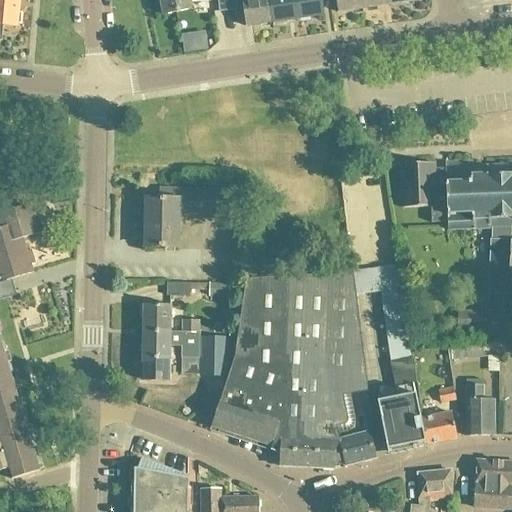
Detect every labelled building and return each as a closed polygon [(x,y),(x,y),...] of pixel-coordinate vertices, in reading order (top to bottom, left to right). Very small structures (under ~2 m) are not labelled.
[(0,0),(0,38),(1,38),(3,23),(17,24),(19,0),(0,0)] [(235,0),(161,0),(164,12),(192,5),(190,0),(218,0),(220,10),(236,9),(235,0)] [(269,0),(242,0),(247,25),(273,21),(269,0)] [(295,0),(269,0),(273,21),(298,18),(295,0)] [(321,0),(295,0),(298,18),(323,14),(321,0)] [(337,0),(339,11),(365,8),(363,0),(337,0)] [(235,150),(237,182),(264,180),(265,191),(310,188),(308,157),(334,155),(333,143),(235,150)] [(511,164),(474,166),(473,161),(445,162),(445,172),(448,223),(448,231),(491,229),(511,228),(511,227),(511,164)] [(448,223),(445,172),(435,173),(434,163),(401,165),(402,209),(430,208),(431,223),(448,223)] [(160,199),(159,199),(146,199),(145,246),(177,248),(178,218),(191,218),(210,218),(212,190),(165,189),(160,189),(160,199)] [(0,470),(9,468),(12,478),(41,470),(29,431),(0,335),(0,300),(17,295),(11,279),(34,272),(32,264),(36,263),(32,250),(28,251),(24,237),(42,232),(34,203),(0,213),(0,470)] [(511,228),(491,229),(491,240),(488,293),(495,293),(495,318),(511,319),(511,294),(509,294),(510,272),(511,272),(511,241),(511,228)] [(233,367),(218,417),(218,419),(282,440),(283,435),(284,435),(310,436),(337,436),(355,431),(373,426),(366,392),(368,391),(365,368),(361,347),(352,273),(246,279),(245,283),(243,298),(233,367)] [(167,283),(167,297),(191,297),(191,283),(167,283)] [(243,298),(245,283),(230,283),(210,283),(210,297),(230,297),(243,298)] [(143,331),(170,332),(171,305),(143,304),(143,331)] [(459,311),(458,316),(458,329),(484,330),(484,318),(484,311),(459,311)] [(182,320),(182,332),(200,332),(200,320),(182,320)] [(143,331),(143,359),(142,381),(170,381),(170,359),(170,346),(182,346),(182,357),(200,358),(200,332),(182,332),(182,333),(170,333),(170,332),(143,331)] [(382,356),(377,335),(370,336),(375,358),(382,356)] [(483,344),(451,346),(452,360),(485,358),(483,344)] [(472,380),(468,380),(468,436),(494,436),(494,400),(483,400),(483,386),(472,385),(472,380)] [(439,390),(442,404),(456,401),(454,387),(439,390)] [(389,452),(427,445),(416,394),(378,401),(389,452)] [(423,419),(429,445),(457,438),(452,413),(423,419)] [(355,431),(337,436),(341,463),(346,461),(347,465),(361,462),(375,459),(371,439),(375,438),(373,426),(355,431)] [(283,435),(282,440),(281,466),(309,467),(333,469),(333,465),(341,463),(337,436),(310,436),(284,435),(283,435)] [(128,504),(129,510),(131,510),(131,511),(187,511),(188,477),(142,460),(138,469),(132,469),(132,470),(129,470),(128,476),(129,481),(132,481),(132,498),(129,498),(128,504)] [(496,509),(499,462),(477,461),(475,507),(496,509)] [(511,462),(499,462),(496,509),(511,510),(511,462)] [(419,502),(420,502),(419,506),(411,505),(410,511),(428,511),(430,501),(453,499),(452,471),(419,474),(419,502)] [(259,511),(259,497),(230,497),(221,497),(221,489),(201,490),(201,511),(259,511)]
